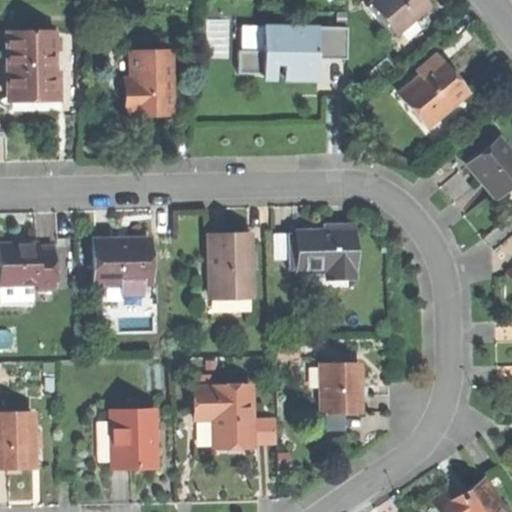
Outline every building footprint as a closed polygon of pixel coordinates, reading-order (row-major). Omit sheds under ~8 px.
[(367,0),(391,31),(396,28),(374,0),(367,0)] [(374,0),(396,28),(428,3),(426,0),(374,0)] [(234,55),(234,13),(211,13),(211,55),(234,55)] [(347,28),(263,26),(263,51),(238,50),(237,73),(274,74),(274,65),(283,65),(283,74),(295,75),(295,65),(315,65),(316,58),(346,59),(347,28)] [(6,33),(7,97),(24,97),(42,97),(42,74),(54,74),(53,32),(6,33)] [(169,51),(129,52),(130,79),(130,88),(123,88),(124,112),(130,112),(130,114),(148,114),(164,114),(164,93),(170,92),(169,51)] [(415,67),(419,72),(422,76),(441,61),(434,52),(415,67)] [(402,85),(429,118),(464,89),(451,73),(441,61),(422,76),(419,72),(402,85)] [(54,96),(54,74),(42,74),(42,97),(54,96)] [(423,122),(429,118),(402,85),(397,90),(423,122)] [(484,182),(494,193),(511,178),(511,152),(498,135),(468,159),(480,174),(477,177),(480,180),(483,183),(484,182)] [(319,231),(293,232),(295,268),(325,267),(325,274),(352,273),(351,230),(319,231)] [(224,234),(206,234),(208,296),(249,295),(247,233),(224,234)] [(116,238),(90,239),(91,285),(119,284),(142,283),(148,283),(147,238),(116,238)] [(20,244),(0,244),(0,284),(37,283),(37,289),(54,289),(53,247),(37,248),(37,245),(24,245),(20,245),(20,244)] [(142,292),(142,283),(119,284),(119,293),(142,292)] [(0,303),(35,303),(34,286),(0,287),(0,303)] [(207,312),(252,308),(252,298),(207,301),(207,312)] [(358,359),(318,360),(319,410),(339,410),(359,410),(359,384),(358,359)] [(250,386),(193,387),(193,408),(216,408),(216,418),(212,418),(213,446),(251,445),(250,386)] [(252,453),(251,445),(213,446),(212,418),(216,418),(216,408),(193,408),(194,454),(221,453),(252,453)] [(130,466),(154,465),(153,410),(108,411),(110,466),(130,466)] [(339,427),(339,410),(319,410),(319,427),(339,427)] [(0,414),(0,467),(8,467),(32,467),(32,414),(0,414)] [(428,497),(438,511),(506,511),(482,476),(460,491),(452,481),(440,489),(428,497)]
